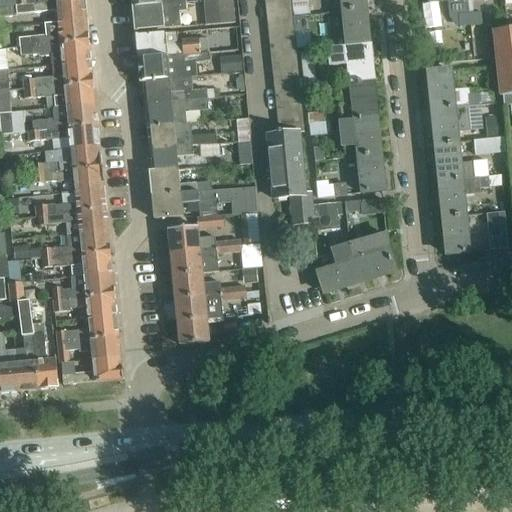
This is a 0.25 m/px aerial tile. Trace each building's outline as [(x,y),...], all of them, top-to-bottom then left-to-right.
[(83,21),(81,0),(30,5),(31,15),(54,12),(55,24),(83,21)] [(131,0),(133,9),(178,5),(177,0),(131,0)] [(275,135),(299,132),(303,132),(289,0),(265,0),(278,132),(274,132),(275,135)] [(308,0),(290,0),(292,18),(310,16),(308,0)] [(365,10),(363,0),(341,0),(343,13),(365,10)] [(233,1),(216,2),(219,27),(236,26),(233,1)] [(178,5),(133,9),(135,32),(164,29),(162,15),(179,13),(178,5)] [(17,8),(1,9),(2,18),(18,17),(17,8)] [(365,10),(343,13),(346,49),(368,47),(365,10)] [(481,24),(480,15),(469,16),(470,25),(481,24)] [(469,16),(458,17),(459,26),(470,25),(469,16)] [(43,25),(44,37),(17,40),(18,49),(30,48),(35,48),(85,42),(83,21),(55,24),(43,25)] [(511,29),(493,31),(502,117),(511,116),(511,29)] [(310,32),(293,34),(295,50),(311,48),(310,32)] [(138,61),(183,56),(200,54),(199,40),(181,41),(182,47),(166,48),(165,34),(136,37),(138,61)] [(85,42),(35,48),(36,58),(59,56),(60,66),(88,63),(85,42)] [(330,50),(328,50),(330,67),(348,65),(350,85),(372,83),(368,47),(346,49),(330,50)] [(30,48),(18,49),(18,58),(31,57),(30,48)] [(3,53),(0,53),(0,73),(8,72),(6,52),(3,53)] [(311,52),(301,53),(304,89),(315,87),(311,52)] [(138,61),(140,83),(142,83),(191,78),(195,77),(194,63),(208,62),(207,54),(200,54),(183,56),(138,61)] [(240,57),(220,59),(221,75),(241,73),(240,57)] [(61,78),(38,81),(24,82),(25,91),(90,84),(88,63),(60,66),(61,78)] [(468,89),(452,90),(450,71),(428,73),(432,110),(468,107),(470,106),(469,96),(468,89)] [(10,91),(8,72),(0,73),(0,92),(9,91),(10,91)] [(191,78),(142,83),(144,105),(206,99),(205,91),(192,92),(191,78)] [(372,83),(350,85),(337,86),(341,123),(354,121),(376,119),(372,83)] [(90,84),(25,91),(26,101),(52,98),(54,109),(92,106),(90,84)] [(492,93),(469,96),(470,106),(480,105),(493,104),(492,93)] [(206,99),(144,105),(146,128),(186,124),(185,110),(189,110),(189,112),(207,110),(206,99)] [(52,122),(43,123),(32,124),(33,133),(95,127),(92,106),(54,109),(51,110),(52,122)] [(471,133),(468,107),(432,110),(436,147),(458,144),(457,134),(471,133)] [(309,126),(310,125),(329,123),(328,114),(308,116),(309,126)] [(15,136),(13,115),(0,116),(2,137),(15,136)] [(237,134),(215,136),(216,145),(218,145),(250,141),(248,118),(235,118),(237,134)] [(484,120),(485,138),(501,136),(499,118),(484,120)] [(380,155),(376,119),(354,121),(358,157),(380,155)] [(338,123),(329,123),(310,125),(312,136),(339,133),(338,123)] [(190,124),(186,124),(146,128),(149,151),(198,147),(204,146),(216,145),(215,136),(191,139),(190,124)] [(95,127),(33,133),(29,134),(30,143),(68,139),(69,151),(97,148),(95,127)] [(299,132),(275,135),(267,136),(273,199),(290,198),(293,226),(313,224),(313,219),(313,215),(312,207),(310,195),(305,195),(299,132)] [(11,149),(10,137),(2,137),(3,150),(11,149)] [(474,157),(506,153),(504,138),(473,142),(474,157)] [(458,144),(436,147),(439,182),(461,180),(473,179),(471,163),(460,164),(458,144)] [(204,146),(198,147),(199,155),(199,159),(219,157),(218,145),(216,145),(204,146)] [(177,157),(199,155),(198,147),(149,151),(151,174),(179,171),(177,157)] [(70,163),(48,165),(41,165),(42,174),(99,169),(97,148),(69,151),(70,163)] [(322,148),(313,150),(315,161),(324,160),(322,148)] [(380,155),(358,157),(362,194),(384,192),(380,155)] [(486,161),(471,163),(473,179),(477,179),(487,178),(488,177),(486,161)] [(42,174),(41,165),(32,166),(33,175),(42,174)] [(99,169),(42,174),(43,184),(50,184),(73,181),(74,193),(102,191),(99,169)] [(179,171),(151,174),(150,174),(152,197),(197,193),(219,190),(218,182),(180,186),(179,171)] [(42,174),(33,175),(33,184),(43,184),(42,174)] [(487,178),(477,179),(478,189),(479,189),(488,188),(501,187),(500,176),(488,177),(487,178)] [(465,217),(461,180),(439,182),(443,219),(465,217)] [(344,185),(335,186),(336,197),(346,196),(344,185)] [(235,201),(256,200),(255,188),(234,190),(235,201)] [(53,207),(46,208),(47,217),(54,216),(104,211),(102,191),(74,193),(75,205),(53,207)] [(197,193),(152,197),(154,220),(183,217),(182,203),(198,201),(197,193)] [(6,201),(7,217),(15,216),(14,201),(6,201)] [(360,202),(344,204),(345,215),(361,213),(360,207),(360,202)] [(340,204),(312,207),(313,215),(313,219),(317,218),(335,216),(341,216),(340,204)] [(47,217),(46,208),(37,209),(37,218),(47,217)] [(79,236),(106,233),(104,211),(54,216),(49,217),(50,226),(77,223),(79,236)] [(483,239),(486,248),(495,245),(507,244),(504,213),(492,215),(494,236),(483,239)] [(257,216),(241,218),(244,247),(260,246),(257,216)] [(48,226),(47,217),(37,218),(38,227),(48,226)] [(465,217),(443,219),(447,256),(469,254),(465,217)] [(215,238),(198,239),(197,228),(167,231),(170,254),(200,251),(216,250),(215,245),(215,238)] [(66,249),(57,250),(49,250),(50,259),(109,254),(106,233),(79,236),(65,237),(66,249)] [(353,263),(359,284),(395,273),(388,252),(387,240),(387,235),(349,247),(348,247),(353,263)] [(228,244),(229,254),(241,253),(242,253),(242,247),(241,242),(228,244)] [(229,254),(228,244),(215,245),(216,250),(217,256),(229,254)] [(242,253),(241,253),(242,270),(262,268),(260,246),(244,247),(242,247),(242,253)] [(28,247),(12,249),(13,263),(21,262),(29,261),(28,247)] [(324,295),(359,284),(353,263),(348,247),(332,252),(337,268),(318,274),(324,295)] [(40,260),(39,250),(29,251),(30,261),(40,260)] [(50,259),(49,250),(40,251),(41,260),(50,259)] [(200,251),(170,254),(172,278),(202,274),(200,251)] [(111,275),(109,254),(50,259),(51,269),(59,268),(82,265),(83,278),(111,275)] [(50,259),(41,260),(41,269),(51,269),(50,259)] [(13,263),(8,263),(10,285),(23,284),(21,262),(13,263)] [(243,286),(257,285),(256,271),(242,272),(243,286)] [(202,274),(172,278),(174,300),(220,296),(220,301),(221,301),(233,300),(232,289),(220,290),(219,283),(203,284),(202,274)] [(111,275),(83,278),(70,279),(72,291),(61,292),(61,289),(52,290),(53,302),(113,295),(111,275)] [(12,303),(25,302),(23,284),(10,285),(12,303)] [(232,289),(233,300),(246,299),(245,288),(232,289)] [(116,317),(113,295),(53,302),(54,314),(63,313),(63,310),(87,308),(88,320),(116,317)] [(220,296),(174,300),(177,323),(206,320),(223,319),(221,301),(220,301),(220,296)] [(20,305),(23,336),(25,350),(14,351),(19,393),(38,391),(32,326),(31,313),(30,304),(20,305)] [(259,305),(247,306),(248,316),(260,315),(259,305)] [(0,307),(0,323),(12,322),(10,309),(4,307),(0,307)] [(116,317),(88,320),(89,331),(66,334),(66,333),(56,334),(57,344),(118,338),(116,317)] [(206,320),(177,323),(179,347),(209,344),(206,320)] [(239,334),(236,323),(223,327),(226,338),(239,334)] [(42,325),(32,326),(38,391),(58,389),(55,361),(45,362),(42,325)] [(3,338),(0,338),(0,394),(19,393),(14,351),(5,352),(3,338)] [(120,359),(118,338),(57,344),(59,358),(68,357),(68,352),(91,350),(93,362),(120,359)] [(120,359),(93,362),(94,373),(62,376),(63,386),(123,380),(120,359)]
